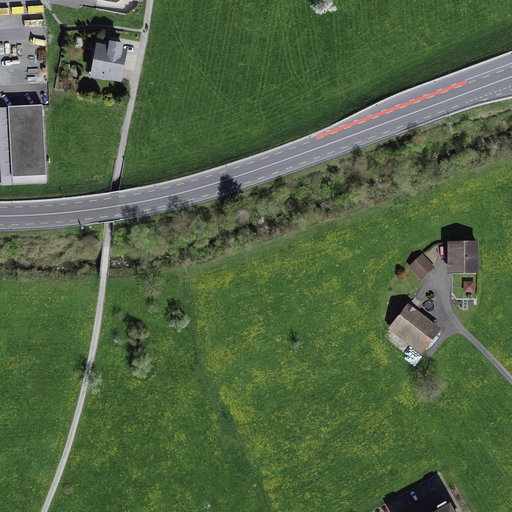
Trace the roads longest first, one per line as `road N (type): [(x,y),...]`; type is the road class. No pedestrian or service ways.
road 1 (secondary): [(0,216),(192,190),(379,125)]
road 2 (track): [(114,193),(89,367),(44,511)]
road 3 (secondary): [(511,57),(399,99),(379,125)]
road 4 (secondary): [(379,125),(511,78)]
